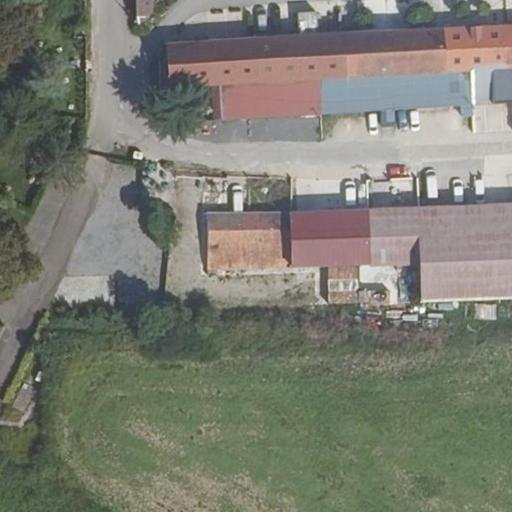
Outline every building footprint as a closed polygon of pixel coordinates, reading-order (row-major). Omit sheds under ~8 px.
[(137,0),(139,25),(151,24),(154,0),(137,0)] [(511,31),(165,52),(165,92),(214,90),(215,124),(511,110),(511,31)] [(511,208),(290,218),(292,270),(302,270),(303,270),(323,270),(422,267),(422,305),(511,300),(511,208)] [(290,218),(210,222),(211,273),(292,270),(290,218)] [(302,270),(302,283),(323,282),(323,270),(303,270),(302,270)]
